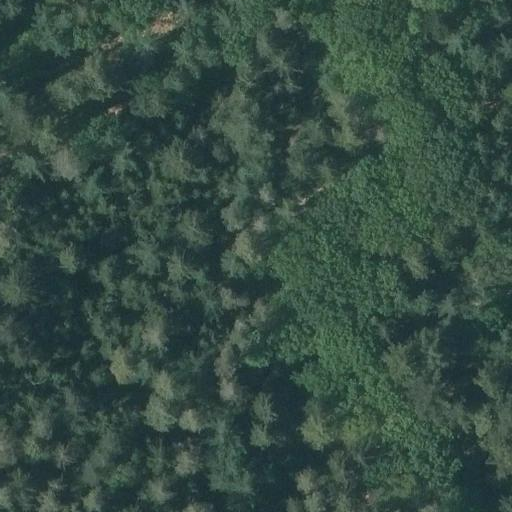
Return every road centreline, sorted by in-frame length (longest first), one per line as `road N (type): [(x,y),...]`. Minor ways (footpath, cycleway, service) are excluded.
road 1 (track): [(362,0),(443,117),(435,145),(351,203),(322,251),(321,335),(445,511)]
road 2 (track): [(0,183),(267,0)]
road 3 (track): [(511,462),(430,496),(321,511)]
